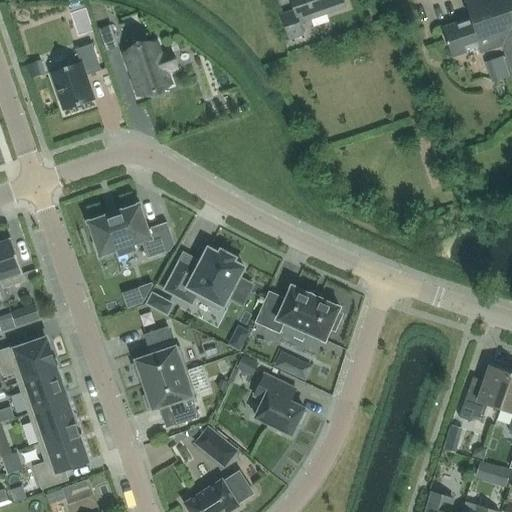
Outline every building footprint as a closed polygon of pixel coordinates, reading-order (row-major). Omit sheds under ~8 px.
[(290,0),(294,12),(281,16),(289,40),(303,35),(299,24),(345,8),(342,0),(290,0)] [(511,0),(462,0),(470,22),(442,31),(451,56),(479,47),(481,52),(503,44),(511,72),(511,0)] [(81,3),(65,8),(75,36),(91,30),(81,3)] [(105,9),(92,14),(107,55),(121,50),(105,9)] [(51,73),(64,111),(94,101),(86,76),(101,71),(92,45),(75,51),(80,64),(51,73)] [(125,56),(139,95),(147,92),(147,95),(161,90),(161,88),(169,85),(164,72),(175,69),(169,54),(159,57),(155,45),(147,48),(146,45),(132,50),(133,53),(125,56)] [(27,66),(32,79),(40,76),(36,63),(27,66)] [(87,222),(99,258),(101,257),(101,256),(117,251),(119,256),(135,251),(133,245),(142,242),(147,259),(170,252),(174,245),(166,223),(147,230),(139,207),(140,206),(140,204),(87,222)] [(10,239),(0,242),(0,282),(3,290),(22,283),(25,282),(10,239)] [(235,259),(221,251),(219,255),(208,250),(196,272),(180,263),(165,290),(191,304),(197,294),(210,300),(208,304),(219,310),(221,306),(223,307),(243,268),(233,263),(235,259)] [(119,286),(123,304),(148,297),(143,280),(119,286)] [(334,332),(342,315),(337,313),(339,308),(291,287),(286,300),(269,292),(255,323),(279,334),(284,324),(324,342),(330,330),(334,332)] [(145,306),(168,318),(175,305),(152,293),(145,306)] [(35,305),(12,313),(16,327),(40,320),(35,305)] [(141,377),(144,386),(187,371),(179,347),(174,348),(167,328),(143,336),(151,356),(135,362),(136,364),(132,366),(136,378),(141,377)] [(14,372),(18,383),(55,370),(55,369),(55,367),(54,367),(46,344),(47,344),(46,342),(45,341),(25,348),(23,344),(0,351),(0,368),(2,376),(14,372)] [(312,367),(281,352),(274,368),(305,382),(312,367)] [(236,370),(252,377),(258,364),(242,356),(236,370)] [(487,405),(500,410),(511,375),(511,374),(490,367),(481,390),(470,386),(458,418),(471,422),(473,416),(482,420),(487,405)] [(55,370),(18,383),(28,413),(66,400),(65,400),(55,370)] [(187,371),(144,386),(147,396),(143,397),(147,410),(151,408),(152,411),(167,406),(175,427),(198,418),(191,398),(196,396),(187,371)] [(255,418),(291,436),(297,424),(300,426),(306,413),(303,412),(304,410),(289,403),(295,390),(264,375),(254,397),(263,401),(255,418)] [(511,375),(500,410),(511,414),(511,418),(508,431),(511,432),(511,375)] [(66,400),(28,413),(38,443),(77,430),(75,425),(74,426),(66,402),(67,402),(66,400)] [(77,430),(38,443),(45,463),(35,467),(35,466),(33,467),(34,469),(34,468),(41,489),(41,490),(43,490),(43,489),(67,481),(67,482),(68,481),(68,479),(67,480),(64,469),(85,462),(85,463),(87,462),(86,460),(78,437),(79,437),(77,430)] [(226,443),(213,459),(224,467),(236,452),(226,443)] [(506,456),(487,450),(483,461),(502,468),(506,456)] [(475,480),(506,488),(511,471),(480,462),(475,480)] [(185,505),(189,511),(229,511),(238,507),(237,505),(253,495),(239,472),(222,482),(222,481),(185,505)] [(448,511),(453,499),(430,493),(424,511),(448,511)]
